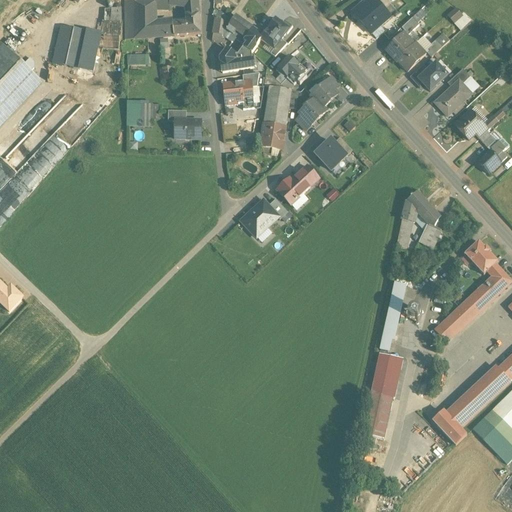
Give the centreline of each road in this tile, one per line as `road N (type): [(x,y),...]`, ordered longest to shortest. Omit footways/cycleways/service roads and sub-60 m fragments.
road 1 (track): [(243,511),(0,258)]
road 2 (track): [(233,213),(0,441)]
road 3 (residential): [(207,0),(225,204),(233,213)]
road 4 (tertiary): [(511,241),(371,88)]
road 5 (residential): [(371,88),(233,213)]
